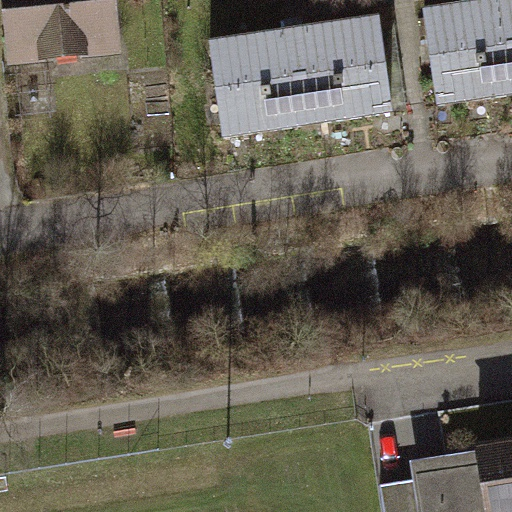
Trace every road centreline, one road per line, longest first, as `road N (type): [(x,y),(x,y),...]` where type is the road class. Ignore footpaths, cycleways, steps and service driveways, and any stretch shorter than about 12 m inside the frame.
road 1 (residential): [(0,230),(511,152)]
road 2 (residential): [(0,430),(296,383),(511,360)]
